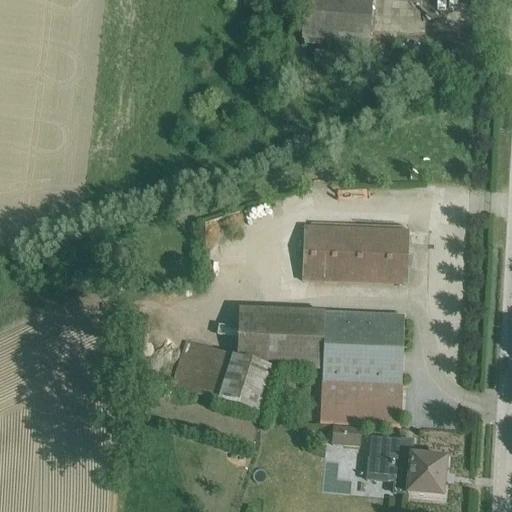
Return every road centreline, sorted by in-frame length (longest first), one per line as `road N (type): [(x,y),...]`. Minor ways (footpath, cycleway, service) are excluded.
road 1 (track): [(73,214),(107,174),(133,0)]
road 2 (unclassified): [(503,511),(511,345)]
